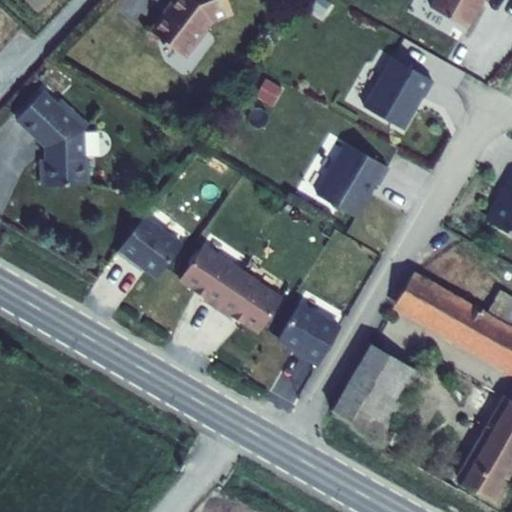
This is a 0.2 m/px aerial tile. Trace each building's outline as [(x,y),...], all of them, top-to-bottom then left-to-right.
[(173,0),(151,29),(184,56),(211,22),(233,12),(227,0),(173,0)] [(435,0),(431,9),(467,28),(482,0),(486,2),(487,0),(435,0)] [(394,57),(365,107),(403,129),(434,80),(394,57)] [(41,92),(15,120),(46,149),(50,158),(42,158),(43,185),(90,184),(89,157),(84,157),(81,132),(86,127),(68,111),(66,113),(56,103),(54,105),(41,92)] [(389,167),(348,143),(318,195),(356,217),(376,183),(378,184),(389,167)] [(511,171),(507,168),(500,179),(502,180),(481,213),(511,230),(511,171)] [(185,242),(147,213),(121,247),(134,257),(135,255),(160,274),(185,242)] [(206,296),(220,306),(245,270),(205,243),(182,276),(208,293),(206,296)] [(245,270),(220,306),(233,315),(235,312),(261,329),(283,296),(245,270)] [(511,333),(412,275),(397,301),(511,368),(511,333)] [(511,295),(502,289),(486,318),(511,333),(511,295)] [(306,355),(320,363),(342,326),(301,302),(281,336),(308,352),(306,355)] [(373,342),(334,409),(383,437),(422,370),(373,342)] [(511,400),(506,397),(461,480),(496,498),(511,468),(511,400)]
